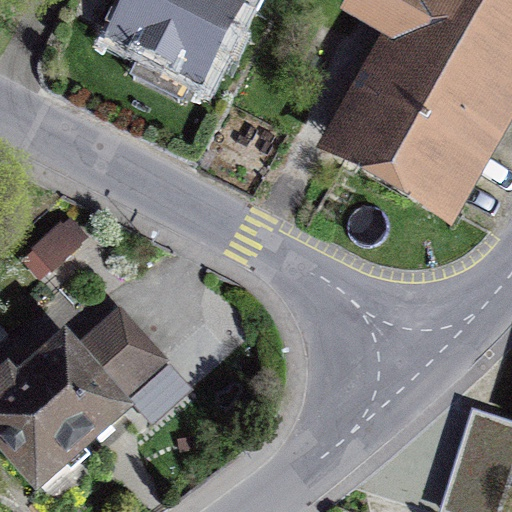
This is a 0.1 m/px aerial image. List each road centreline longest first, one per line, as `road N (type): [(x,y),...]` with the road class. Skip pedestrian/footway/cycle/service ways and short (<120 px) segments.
road 1 (residential): [(435,346),(253,239),(0,107)]
road 2 (tertiary): [(252,511),(435,346)]
